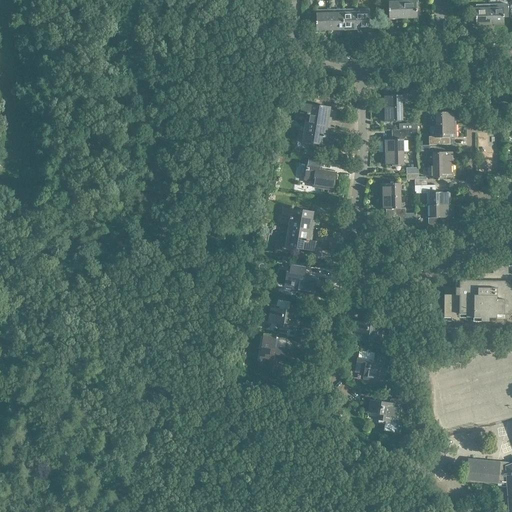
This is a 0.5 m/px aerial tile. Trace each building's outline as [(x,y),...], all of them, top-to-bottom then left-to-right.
[(402,1),(402,17),(415,17),(415,10),(418,10),(417,0),(402,0),(402,1)] [(402,17),(402,1),(388,1),(389,17),(402,17)] [(490,24),(489,4),(476,5),(476,9),(476,24),(490,24)] [(489,4),(490,24),(503,24),(503,17),(507,17),(507,4),(489,4)] [(330,29),(330,9),(317,10),(317,13),(317,29),(330,29)] [(330,9),(330,29),(344,29),(343,9),(330,9)] [(343,9),(344,29),(356,28),(356,9),(343,9)] [(356,9),(356,28),(369,28),(369,12),(369,9),(356,9)] [(382,95),(382,108),(402,108),(401,95),(382,95)] [(305,123),(326,127),(330,107),(319,105),(319,106),(300,103),(298,113),(306,114),(305,123)] [(402,108),(382,108),(382,121),(402,120),(402,108)] [(435,112),(435,125),(455,124),(455,112),(435,112)] [(326,127),(305,123),(301,143),(312,145),(312,144),(331,147),(333,137),(325,135),(326,127)] [(455,124),(435,125),(435,138),(455,137),(455,124)] [(383,139),(383,152),(403,152),(402,139),(406,135),(417,135),(417,129),(399,130),(392,130),(393,139),(383,139)] [(403,152),(383,152),(383,165),(403,164),(403,152)] [(432,152),(432,165),(452,164),(452,152),(432,152)] [(312,187),(333,190),(335,172),(319,170),(321,160),(308,158),(304,180),(313,181),(312,187)] [(452,164),(432,165),(432,177),(453,177),(452,164)] [(276,182),(269,180),(267,188),(275,189),(276,182)] [(399,183),(379,184),(380,196),(400,196),(399,183)] [(429,191),(429,205),(449,205),(449,192),(436,192),(435,185),(414,185),(414,191),(429,191)] [(400,196),(380,196),(380,209),(386,209),(386,217),(392,216),(392,217),(399,217),(400,223),(403,223),(415,223),(415,214),(407,215),(407,216),(405,216),(405,208),(400,208),(400,196)] [(449,205),(429,205),(429,216),(428,216),(428,232),(443,232),(442,218),(450,218),(449,205)] [(288,228),(313,232),(314,223),(312,222),(314,211),(303,209),(303,210),(283,207),(281,218),(290,219),(288,228)] [(313,232),(288,228),(287,238),(281,237),(279,247),(285,248),(296,250),(296,248),(316,251),(317,242),(312,241),(313,232)] [(304,275),(306,265),(291,263),(289,273),(286,272),(284,286),(292,287),(291,291),(304,293),(305,291),(314,292),(316,277),(304,275)] [(493,266),(493,273),(478,273),(478,281),(459,281),(459,288),(444,288),(444,318),(452,318),(451,321),(459,321),(459,318),(481,318),(481,322),(489,322),(489,318),(504,319),(504,314),(511,315),(511,311),(511,310),(511,288),(511,274),(508,274),(508,266),(493,266)] [(270,308),(269,320),(278,322),(277,327),(297,331),(300,313),(270,308)] [(361,340),(382,343),(385,326),(355,321),(354,333),(362,335),(361,340)] [(269,366),(268,368),(277,369),(278,361),(283,362),(284,349),(274,347),(275,338),(259,335),(257,350),(258,350),(256,361),(260,362),(259,365),(269,366)] [(363,379),(384,382),(388,355),(376,353),(374,362),(357,360),(355,372),(364,373),(363,379)] [(390,401),(405,404),(405,405),(412,406),(409,397),(391,394),(390,401)] [(377,419),(397,422),(400,405),(370,400),(368,412),(377,413),(377,419)] [(511,511),(511,465),(510,466),(508,463),(468,459),(466,480),(508,484),(509,511),(511,511)]
